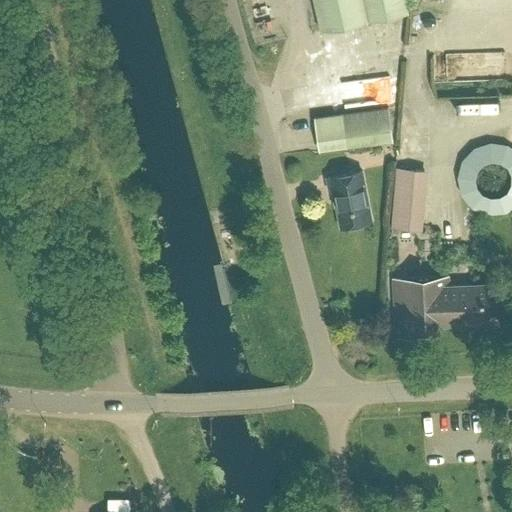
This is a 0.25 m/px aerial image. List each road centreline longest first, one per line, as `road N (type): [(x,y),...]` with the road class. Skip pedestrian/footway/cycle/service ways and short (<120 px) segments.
road 1 (unclassified): [(126,403),(111,291),(31,0)]
road 2 (unclassified): [(329,395),(228,0)]
road 3 (tertiary): [(126,403),(329,395)]
road 4 (tertiary): [(329,395),(511,384)]
road 5 (unknown): [(511,86),(461,103),(438,121),(422,150),(424,213)]
road 6 (tertiary): [(126,403),(0,398)]
